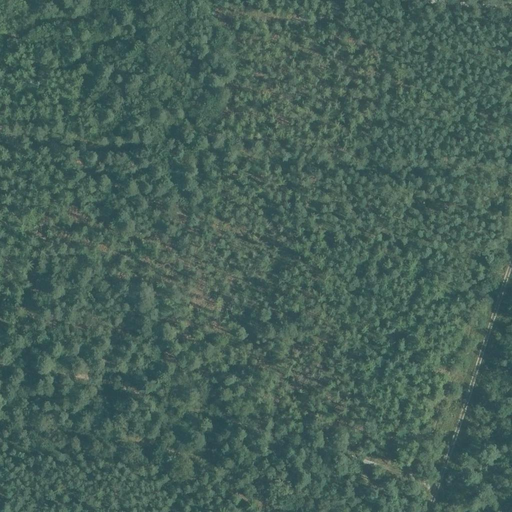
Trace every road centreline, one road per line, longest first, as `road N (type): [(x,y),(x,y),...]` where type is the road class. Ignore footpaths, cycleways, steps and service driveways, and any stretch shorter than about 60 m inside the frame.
road 1 (track): [(0,363),(131,389),(436,486)]
road 2 (track): [(511,259),(428,511)]
